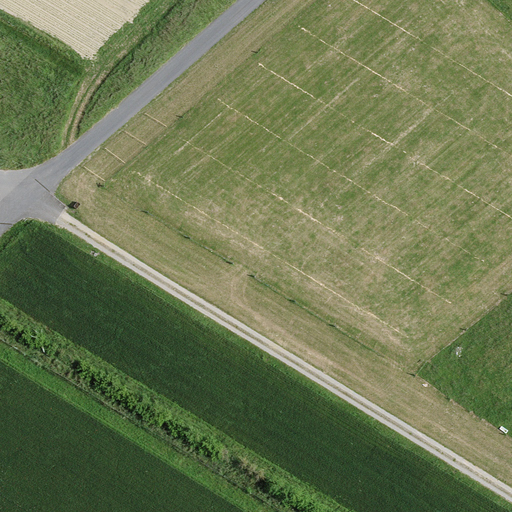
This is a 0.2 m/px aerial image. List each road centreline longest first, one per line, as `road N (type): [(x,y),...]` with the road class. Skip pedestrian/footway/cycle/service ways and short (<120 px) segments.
road 1 (track): [(0,210),(504,511)]
road 2 (unclassified): [(0,247),(275,0)]
